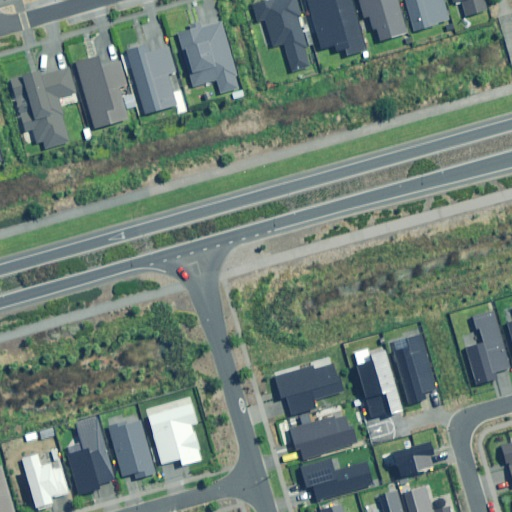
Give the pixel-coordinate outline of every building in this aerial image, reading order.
[(259,21),(266,19),(274,46),(285,43),(293,71),(311,66),(306,48),(309,47),(300,17),(303,16),(298,0),(265,0),(254,3),(259,21)] [(305,0),(319,51),(331,48),(333,54),(343,51),(345,58),(364,52),(350,0),(305,0)] [(378,28),(382,40),(409,32),(399,0),(360,0),(366,17),(371,15),(375,29),(378,28)] [(406,0),(416,31),(441,24),(440,22),(452,19),(446,0),(406,0)] [(463,0),(467,16),(489,9),(486,0),(454,0),(455,2),(463,0)] [(218,22),(213,3),(188,10),(193,28),(177,32),(192,88),(215,82),(219,95),(240,89),(222,21),(218,22)] [(148,54),(146,46),(126,52),(144,115),(176,106),(167,75),(175,73),(168,48),(148,54)] [(102,68),(99,57),(76,63),(96,128),(129,119),(120,88),(128,86),(121,62),(102,68)] [(52,115),(39,72),(6,81),(22,137),(31,134),(36,153),(67,144),(58,113),(52,115)] [(511,366),(495,308),(474,314),(477,327),(481,326),(485,341),(467,346),(478,382),(498,377),(496,370),(511,366)] [(437,388),(421,332),(407,336),(410,345),(394,349),(409,402),(426,398),(424,391),(437,388)] [(374,357),(357,361),(373,416),(402,408),(385,347),(373,351),(374,357)] [(314,363),(275,375),(281,395),(286,394),(292,413),(316,406),(314,398),(344,390),(339,374),(338,374),(334,361),(315,367),(314,363)] [(193,404),(150,416),(164,464),(183,459),(185,465),(202,460),(199,450),(200,450),(195,432),(194,432),(192,425),(198,423),(193,404)] [(335,415),(291,428),(297,448),(301,447),(304,458),(325,452),(325,451),(357,442),(352,424),(349,425),(346,416),(336,419),(335,415)] [(85,451),(69,455),(81,496),(101,490),(100,484),(116,480),(98,418),(77,424),(85,451)] [(126,422),(109,426),(124,477),(137,473),(138,478),(156,473),(141,421),(127,425),(126,422)] [(431,440),(394,450),(397,463),(399,462),(402,473),(433,465),(430,453),(435,452),(431,440)] [(511,441),(503,444),(508,462),(509,462),(511,470),(511,441)] [(39,455),(24,459),(38,508),(54,504),(52,497),(68,493),(61,469),(54,470),(52,464),(42,467),(39,455)] [(331,457),(302,466),(308,486),(313,484),(317,498),(374,483),(367,460),(334,469),(331,457)] [(0,511),(15,511),(2,468),(0,468),(0,511)] [(426,485),(405,491),(410,511),(451,511),(450,505),(433,510),(426,485)] [(403,511),(397,489),(380,494),(384,511),(403,511)] [(344,511),(342,503),(321,509),(321,511),(344,511)]
